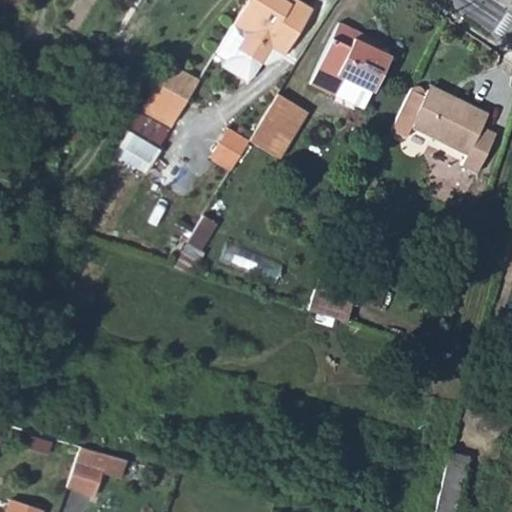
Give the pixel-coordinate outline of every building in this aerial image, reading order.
[(243,0),(212,51),(221,56),(229,54),(233,47),(257,61),(267,45),(281,53),(310,6),(300,0),(286,0),(286,1),(284,0),(243,0)] [(335,23),(307,83),(331,94),(361,108),(386,55),(367,47),(371,39),(335,23)] [(154,84),(182,100),(195,79),(167,63),(154,84)] [(410,120),(468,148),(465,155),(461,163),(475,171),(494,134),(478,127),(485,114),(450,97),(448,102),(424,91),(424,89),(425,86),(425,84),(424,82),(422,81),(419,79),(416,79),(414,81),(412,83),(392,124),(405,130),(407,126),(410,120)] [(154,84),(135,116),(163,133),(182,100),(154,84)] [(424,91),(448,102),(450,97),(427,85),(424,89),(424,91)] [(276,94),(247,139),(276,157),(304,112),(276,94)] [(407,126),(465,155),(468,148),(410,120),(407,126)] [(162,138),(132,121),(118,144),(136,155),(141,146),(154,153),(162,138)] [(228,170),(246,141),(225,128),(206,157),(228,170)] [(187,237),(200,245),(216,219),(203,211),(187,237)] [(275,273),(279,255),(225,244),(221,262),(275,273)] [(306,307),(344,320),(350,301),(312,289),(306,307)] [(67,484),(95,494),(97,488),(104,466),(108,453),(80,445),(67,484)] [(431,511),(453,511),(466,455),(446,450),(431,511)] [(121,457),(108,453),(104,466),(97,488),(111,492),(121,457)] [(57,511),(13,496),(7,511),(57,511)]
